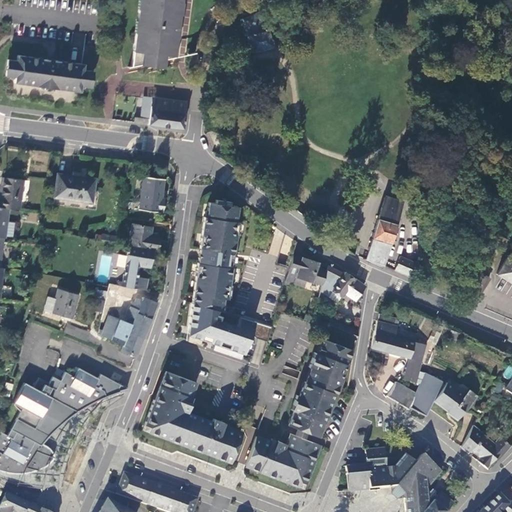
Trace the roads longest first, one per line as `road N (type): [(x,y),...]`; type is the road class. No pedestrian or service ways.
road 1 (tertiary): [(193,153),(378,276)]
road 2 (tertiary): [(0,123),(193,153)]
road 3 (residential): [(193,153),(153,339)]
road 4 (residential): [(114,450),(278,511)]
road 5 (residential): [(371,399),(423,429),(490,487)]
road 6 (tertiary): [(511,335),(378,276)]
road 7 (residential): [(311,511),(359,404),(371,399)]
road 8 (residential): [(378,276),(357,373),(371,399)]
